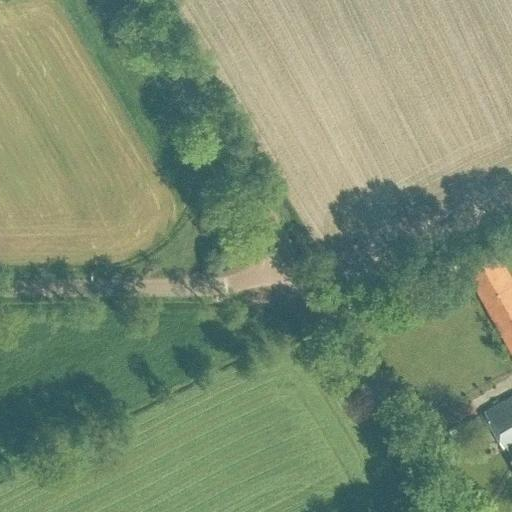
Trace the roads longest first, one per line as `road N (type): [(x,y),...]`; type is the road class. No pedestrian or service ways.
road 1 (tertiary): [(292,265),(131,0)]
road 2 (tertiary): [(292,265),(222,284),(0,287)]
road 3 (tertiary): [(445,511),(292,265)]
